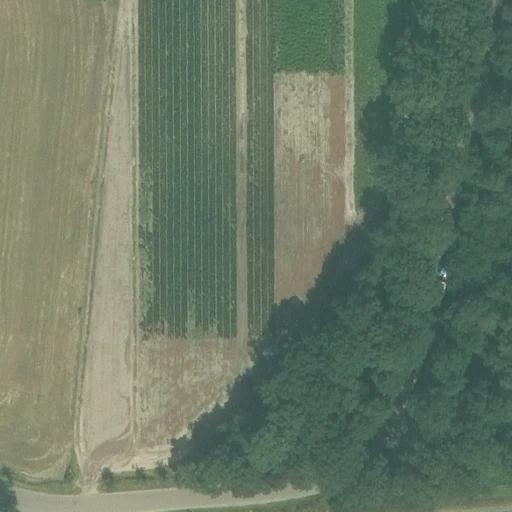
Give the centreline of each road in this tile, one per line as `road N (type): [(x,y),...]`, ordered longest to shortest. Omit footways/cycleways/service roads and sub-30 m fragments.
road 1 (unclassified): [(380,422),(424,328),(498,0)]
road 2 (unclassified): [(0,492),(52,507),(283,491),(324,476),(380,422)]
road 3 (unclassified): [(380,422),(410,426),(480,406),(511,380)]
